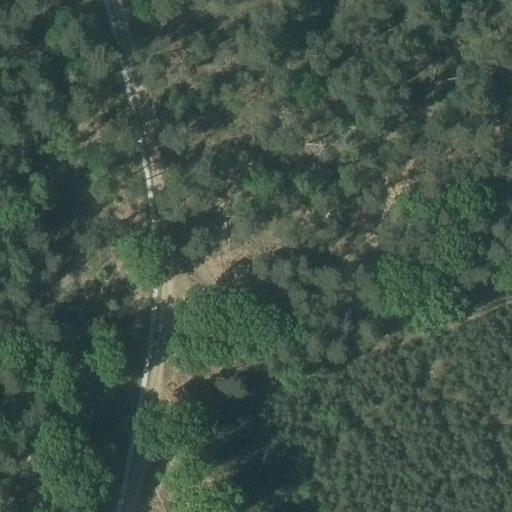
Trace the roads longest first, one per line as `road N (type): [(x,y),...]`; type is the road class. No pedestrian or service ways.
road 1 (unknown): [(511,160),(370,155),(141,227)]
road 2 (unknown): [(141,227),(0,294)]
